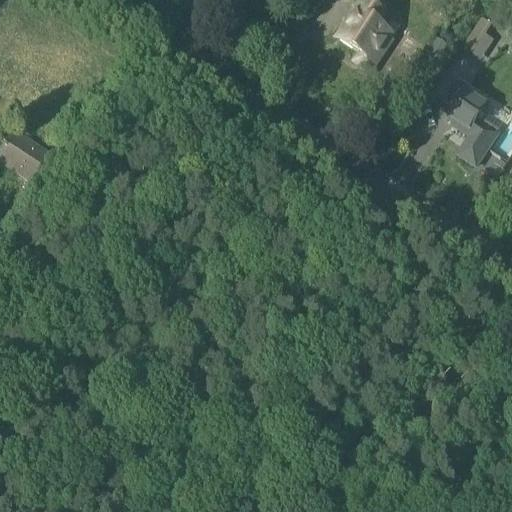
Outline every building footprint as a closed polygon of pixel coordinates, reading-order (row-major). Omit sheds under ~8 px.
[(357,64),(370,73),(390,44),(388,42),(390,38),(385,35),(392,24),(381,17),(386,10),(382,8),(387,0),(365,0),(362,5),(349,25),(352,27),(341,44),(361,57),(357,64)] [(462,51),(480,64),(494,44),(476,31),(462,51)] [(464,94),(465,92),(467,90),(458,85),(455,89),(443,106),(452,112),(446,120),(454,125),(452,128),(470,140),(458,159),(475,170),(496,137),(477,125),(487,109),(464,94)] [(0,158),(0,165),(38,190),(56,163),(15,136),(0,158)] [(26,212),(39,222),(54,199),(41,190),(26,212)]
